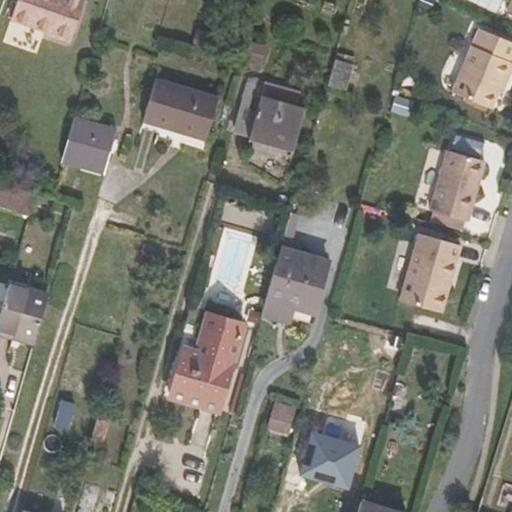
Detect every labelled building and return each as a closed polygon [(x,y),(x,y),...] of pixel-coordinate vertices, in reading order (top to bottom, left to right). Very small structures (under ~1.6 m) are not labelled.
[(18,0),(11,20),(42,32),(43,35),(69,45),(85,2),(80,0),(18,0)] [(511,45),(480,33),(456,99),(495,113),(502,96),(506,85),(509,86),(511,77),(511,45)] [(353,64),(334,59),(327,83),(346,88),(353,64)] [(249,137),(293,150),(305,111),(295,108),(300,92),(249,77),(233,133),(249,137)] [(218,98),(155,78),(143,121),(205,140),(218,98)] [(415,103),(398,95),(394,105),(411,112),(415,103)] [(115,130),(76,118),(63,163),(103,174),(115,130)] [(434,212),(465,221),(470,223),(488,162),(452,152),(434,212)] [(0,207),(29,217),(36,194),(0,183),(0,207)] [(465,221),(434,212),(431,221),(462,231),(465,221)] [(299,218),(290,215),(280,247),(296,251),(300,238),(294,236),(299,218)] [(464,247),(424,235),(405,302),(444,314),(464,247)] [(296,251),(280,247),(260,316),(290,324),(294,310),(314,316),(331,262),(296,251)] [(47,295),(10,283),(0,316),(0,335),(33,345),(47,295)] [(244,324),(208,314),(197,350),(185,347),(169,398),(219,413),(244,324)] [(54,426),(68,430),(75,405),(62,400),(54,426)] [(288,434),(296,407),(275,402),(267,428),(288,434)] [(396,511),(361,502),(358,511),(396,511)]
